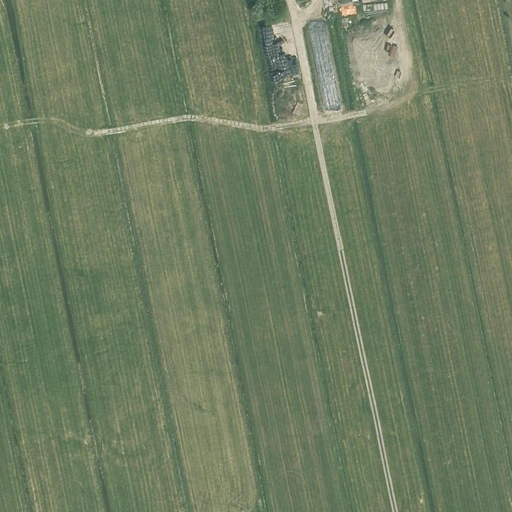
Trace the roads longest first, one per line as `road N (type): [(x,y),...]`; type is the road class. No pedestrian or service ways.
road 1 (track): [(0,126),(40,118),(108,128),(189,114),(262,127),(511,76)]
road 2 (track): [(394,511),(314,121)]
